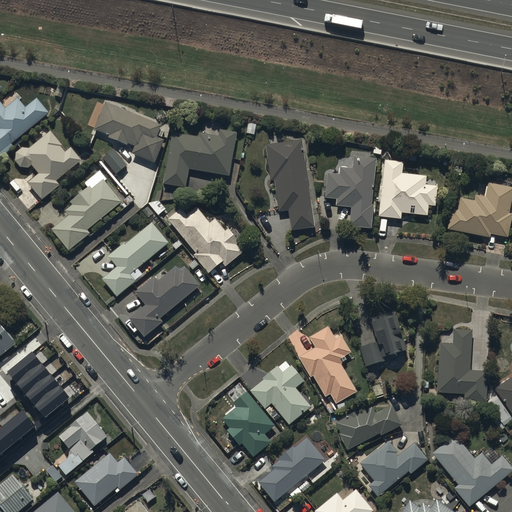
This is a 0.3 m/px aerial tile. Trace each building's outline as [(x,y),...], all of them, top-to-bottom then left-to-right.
[(0,104),(0,160),(13,149),(11,147),(48,115),(36,101),(26,110),(18,100),(5,110),(0,104)] [(157,139),(161,128),(105,105),(93,133),(109,139),(108,141),(127,149),(128,146),(134,149),(131,157),(155,166),(165,143),(157,139)] [(201,118),(194,126),(202,133),(209,125),(201,118)] [(199,139),(172,135),(163,186),(185,190),(188,171),(229,178),(236,136),(219,133),(219,139),(200,136),(199,139)] [(60,189),(56,184),(82,163),(71,150),(66,154),(50,134),(29,151),(28,151),(28,150),(27,150),(26,150),(25,150),(24,150),(23,150),(22,150),(21,150),(20,151),(19,151),(19,152),(18,152),(17,153),(16,154),(15,155),(15,156),(14,157),(14,158),(14,159),(14,160),(14,161),(14,162),(14,163),(14,164),(15,165),(16,166),(16,167),(17,168),(18,169),(19,169),(20,170),(21,170),(21,171),(22,171),(23,171),(24,171),(25,171),(26,171),(27,171),(28,170),(29,170),(30,170),(30,169),(31,169),(32,168),(39,177),(28,186),(41,203),(60,189)] [(315,230),(302,143),(266,149),(271,183),(274,183),(279,214),(289,213),(292,234),(315,230)] [(114,151),(102,161),(116,177),(127,168),(114,151)] [(372,207),(376,162),(353,160),(352,170),(340,169),(339,177),(329,176),(326,201),(337,202),(337,209),(351,210),(350,230),(371,232),(374,207),(372,207)] [(404,165),(385,163),(378,220),(401,223),(402,216),(428,219),(429,208),(436,209),(438,189),(426,187),(427,179),(403,176),(404,165)] [(88,232),(121,205),(104,184),(107,182),(100,173),(85,186),(89,190),(70,206),(72,208),(65,214),(69,219),(52,233),(69,254),(91,236),(88,232)] [(511,216),(509,216),(511,198),(511,189),(488,186),(485,200),(475,198),(474,203),(459,201),(457,213),(451,212),(448,233),(490,241),(491,238),(508,241),(511,220),(511,216)] [(158,217),(165,210),(159,203),(148,205),(158,217)] [(181,211),(168,222),(196,256),(193,258),(209,277),(222,266),(225,270),(244,255),(237,247),(240,245),(228,231),(225,233),(215,221),(210,226),(197,210),(187,218),(181,211)] [(123,246),(108,259),(117,269),(102,282),(117,300),(136,284),(130,278),(169,246),(152,226),(125,248),(123,246)] [(145,307),(128,321),(144,340),(162,325),(160,322),(200,288),(184,269),(180,273),(176,268),(158,283),(154,279),(135,295),(145,307)] [(398,318),(371,325),(377,346),(360,350),(366,370),(384,365),(384,362),(408,355),(398,318)] [(0,360),(16,347),(0,328),(0,360)] [(315,350),(298,360),(311,380),(313,379),(325,400),(330,397),(336,407),(357,395),(340,367),(347,362),(345,359),(351,355),(341,339),(336,342),(328,329),(310,340),(315,350)] [(453,346),(440,345),(437,397),(463,398),(463,404),(488,405),(489,374),(470,373),(473,333),(454,331),(453,346)] [(35,358),(10,378),(19,390),(44,370),(35,358)] [(263,382),(250,393),(265,412),(272,406),(289,427),(311,409),(296,391),(304,384),(291,369),(283,375),(278,369),(262,381),(263,382)] [(44,370),(19,390),(28,401),(53,381),(44,370)] [(511,379),(495,390),(511,415),(511,379)] [(53,381),(28,401),(37,412),(62,392),(53,381)] [(62,392),(37,412),(46,423),(71,403),(62,392)] [(272,445),(265,437),(275,428),(246,394),(233,406),(236,410),(222,422),(229,430),(226,434),(239,449),(242,446),(254,461),(272,445)] [(381,438),(402,427),(392,408),(375,416),(372,410),(361,416),(359,414),(336,426),(341,435),(338,436),(347,453),(380,436),(381,438)] [(93,421),(87,413),(70,428),(58,439),(71,453),(57,466),(66,476),(82,461),(83,462),(93,453),(91,451),(106,437),(92,422),(93,421)] [(24,417),(4,433),(17,448),(36,432),(24,417)] [(4,433),(0,436),(0,461),(17,448),(4,433)] [(469,511),(511,474),(511,470),(501,457),(490,466),(481,455),(474,461),(454,438),(431,457),(457,488),(453,492),(469,511)] [(275,505),(325,463),(306,441),(295,450),(294,449),(278,462),(279,463),(271,470),(273,473),(258,486),(275,505)] [(378,500),(409,474),(411,477),(428,463),(413,445),(399,457),(388,443),(360,466),(375,484),(369,489),(378,500)] [(110,456),(75,485),(95,509),(117,490),(119,493),(138,477),(123,460),(117,465),(110,456)] [(21,511),(33,503),(12,478),(0,488),(0,511),(21,511)] [(319,511),(373,511),(355,491),(343,502),(337,496),(319,511)] [(72,511),(58,495),(36,511),(72,511)] [(451,511),(436,501),(431,510),(422,505),(420,510),(409,503),(403,511),(451,511)]
